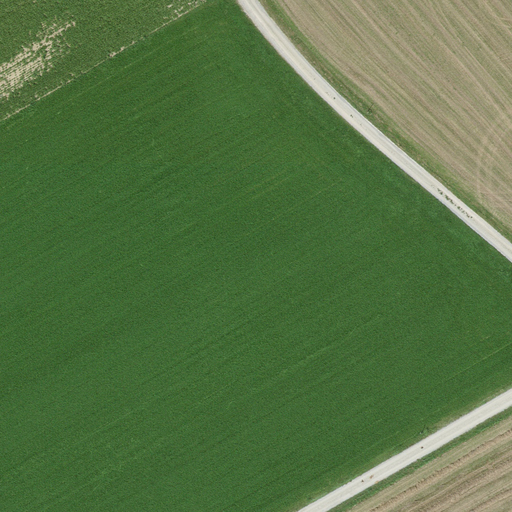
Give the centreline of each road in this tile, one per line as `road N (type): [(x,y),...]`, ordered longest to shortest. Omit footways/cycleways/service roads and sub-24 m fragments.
road 1 (track): [(247,0),(360,123),(511,251)]
road 2 (track): [(511,398),(315,511)]
